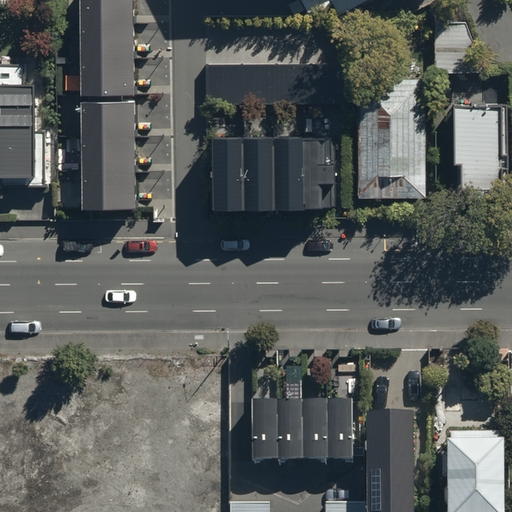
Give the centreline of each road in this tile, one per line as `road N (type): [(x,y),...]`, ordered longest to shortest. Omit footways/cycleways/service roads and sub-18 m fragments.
road 1 (tertiary): [(157,285),(511,283)]
road 2 (tertiary): [(0,297),(157,285)]
road 3 (tertiary): [(0,274),(157,285)]
